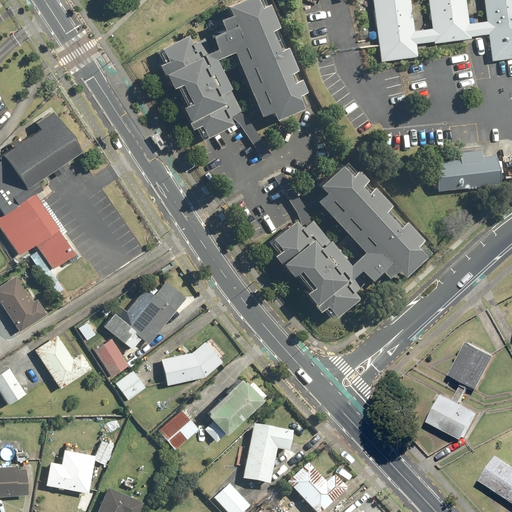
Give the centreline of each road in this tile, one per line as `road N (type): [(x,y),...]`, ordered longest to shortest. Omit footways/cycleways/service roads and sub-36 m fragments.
road 1 (secondary): [(329,398),(230,284),(44,0)]
road 2 (tertiary): [(329,398),(511,229)]
road 3 (secondary): [(435,511),(329,398)]
